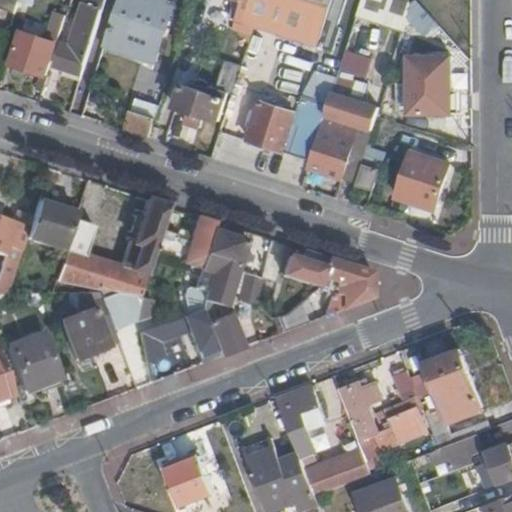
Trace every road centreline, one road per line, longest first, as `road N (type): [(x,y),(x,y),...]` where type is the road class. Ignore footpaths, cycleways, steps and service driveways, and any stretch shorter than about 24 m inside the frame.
road 1 (tertiary): [(0,125),(498,280)]
road 2 (residential): [(498,280),(78,448)]
road 3 (residential): [(495,0),(498,280)]
